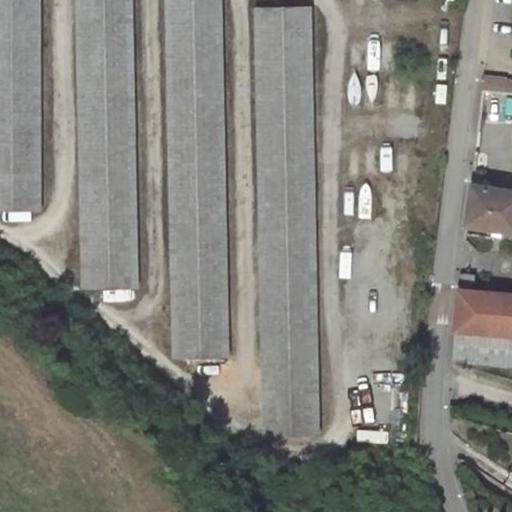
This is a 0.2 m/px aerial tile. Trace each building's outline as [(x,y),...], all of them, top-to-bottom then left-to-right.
[(0,0),(0,197),(32,197),(28,0),(0,0)] [(136,281),(127,0),(75,0),(84,284),(136,281)] [(159,0),(170,358),(229,355),(218,0),(159,0)] [(322,436),(306,8),(250,11),(267,438),(322,436)] [(395,67),(395,42),(383,42),(383,67),(395,67)] [(511,78),(483,76),(481,90),(511,92),(511,78)] [(511,191),(469,185),(465,225),(511,233),(511,191)] [(458,281),(452,361),(511,366),(511,297),(479,294),(479,283),(458,281)]
